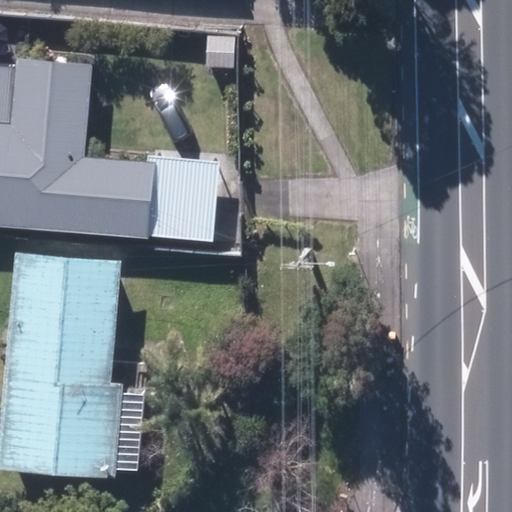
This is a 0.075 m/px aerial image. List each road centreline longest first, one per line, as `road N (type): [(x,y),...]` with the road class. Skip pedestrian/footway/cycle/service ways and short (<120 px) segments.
road 1 (secondary): [(468,511),(472,214)]
road 2 (secondary): [(472,214),(467,0)]
